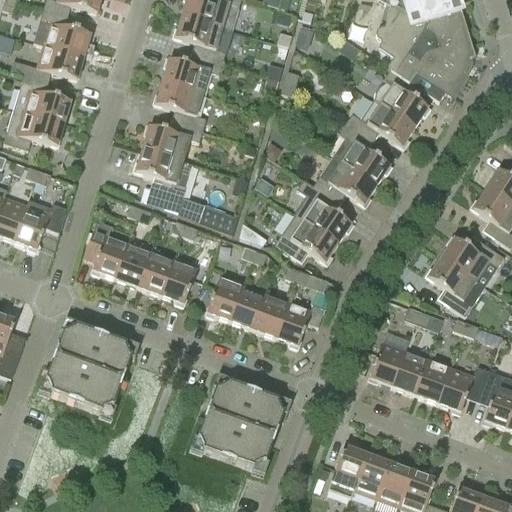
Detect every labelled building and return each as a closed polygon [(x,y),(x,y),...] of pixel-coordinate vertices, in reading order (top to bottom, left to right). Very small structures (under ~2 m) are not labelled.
[(94,18),(99,0),(55,0),(54,5),(44,3),(41,14),(65,22),(68,11),(94,18)] [(184,6),(180,20),(230,35),(240,1),(235,0),(213,0),(212,5),(194,0),(183,0),(181,6),(184,6)] [(262,0),(260,7),(276,11),(279,0),(262,0)] [(369,0),(388,11),(382,31),(378,31),(375,34),(373,38),(375,42),(378,44),(376,52),(384,57),(391,61),(384,71),(388,73),(388,74),(391,76),(426,23),(459,15),(454,0),(369,0)] [(0,14),(11,17),(14,6),(3,3),(0,12),(0,14)] [(41,51),(81,62),(88,40),(62,32),(65,22),(41,14),(37,26),(47,29),(41,51)] [(276,15),(273,26),(286,30),(289,19),(276,15)] [(468,72),(469,67),(467,63),(473,61),(459,15),(426,23),(391,76),(407,87),(414,77),(450,100),(466,76),(468,72)] [(220,69),(230,35),(180,20),(175,34),(173,34),(171,43),(198,51),(195,62),(220,69)] [(298,31),(293,49),(306,52),(311,35),(298,31)] [(275,49),(286,52),(289,41),(278,37),(275,49)] [(81,62),(41,51),(34,73),(11,66),(8,77),(21,81),(45,88),(49,78),(74,85),(81,62)] [(217,80),(220,69),(195,62),(192,72),(164,64),(162,72),(164,73),(160,87),(200,99),(207,77),(217,80)] [(267,68),(263,81),(265,82),(276,85),(280,72),(267,68)] [(409,88),(407,87),(391,76),(388,74),(381,85),(383,86),(371,105),(412,133),(420,121),(422,122),(427,114),(403,98),(409,88)] [(285,76),(282,87),(293,90),(296,79),(285,76)] [(21,81),(11,114),(61,129),(68,107),(42,99),(45,88),(21,81)] [(273,96),(276,85),(265,82),(262,93),(273,96)] [(179,118),(176,128),(200,136),(204,124),(194,121),(200,99),(160,87),(156,101),(153,101),(151,109),(179,118)] [(290,101),(293,90),(282,87),(279,98),(290,101)] [(404,145),(412,133),(371,105),(358,124),(350,119),(343,128),(371,147),(377,138),(401,154),(406,146),(404,145)] [(55,152),(61,129),(11,114),(1,148),(26,156),(29,144),(55,152)] [(144,140),(140,154),(180,166),(187,144),(197,147),(200,136),(176,128),(172,139),(144,131),(142,140),(144,140)] [(364,156),(371,147),(343,128),(336,139),(342,143),(330,162),(374,191),(382,179),(384,180),(389,172),(364,156)] [(268,147),(261,158),(272,164),(279,153),(268,147)] [(244,149),(242,157),(252,160),(254,151),(244,149)] [(180,203),(184,191),(190,169),(180,166),(140,154),(136,169),(134,168),(131,176),(159,185),(156,196),(180,203)] [(366,203),(374,191),(330,162),(311,191),(332,205),(338,196),(363,212),(368,204),(366,203)] [(33,186),(37,175),(27,172),(23,182),(33,186)] [(491,183),(483,195),(511,213),(511,185),(494,174),(489,181),(491,183)] [(48,180),(37,175),(33,186),(44,190),(48,180)] [(326,214),(332,205),(311,191),(301,185),(294,195),(304,202),(291,220),(335,249),(343,237),(345,238),(350,230),(326,214)] [(148,194),(144,208),(230,240),(235,223),(180,203),(156,196),(148,194)] [(511,241),(506,237),(511,227),(511,213),(483,195),(475,207),(473,206),(468,213),(492,229),(486,239),(508,253),(511,246),(511,241)] [(0,208),(0,242),(11,247),(24,211),(2,202),(0,208)] [(65,214),(51,210),(50,214),(27,205),(25,211),(24,211),(11,247),(26,252),(25,254),(33,257),(42,233),(56,238),(65,214)] [(135,224),(139,213),(129,209),(125,220),(135,224)] [(139,213),(135,224),(146,228),(150,217),(139,213)] [(327,261),(335,249),(291,220),(272,250),(293,264),(300,254),(324,270),(329,262),(327,261)] [(180,241),(184,230),(174,226),(170,237),(180,241)] [(98,279),(113,284),(127,248),(105,240),(108,232),(94,227),(82,260),(94,264),(89,278),(97,281),(98,279)] [(184,230),(180,241),(191,245),(195,234),(184,230)] [(446,251),(438,263),(474,286),(486,267),(495,273),(502,263),(480,248),(474,258),(449,242),(444,249),(446,251)] [(113,284),(136,293),(149,257),(127,248),(113,284)] [(250,267),(254,256),(243,252),(239,262),(250,267)] [(254,256),(250,267),(260,270),(264,260),(254,256)] [(136,293),(158,301),(171,265),(149,257),(136,293)] [(474,286),(438,263),(430,275),(428,274),(423,282),(447,297),(441,308),(463,321),(483,292),(474,286)] [(171,265),(158,301),(173,306),(172,309),(181,312),(195,274),(171,265)] [(293,287),(297,276),(286,272),(282,283),(293,287)] [(297,276),(293,287),(304,291),(308,280),(297,276)] [(227,327),(240,291),(217,282),(203,320),(212,323),(212,321),(227,327)] [(263,299),(240,291),(227,327),(250,335),(263,299)] [(286,307),(263,299),(250,335),(272,343),(286,307)] [(286,307),(272,343),(287,349),(286,351),(295,354),(305,328),(316,332),(323,314),(310,310),(308,316),(286,307)] [(403,323),(414,327),(418,316),(407,312),(403,323)] [(418,316),(414,327),(424,331),(428,320),(418,316)] [(5,322),(0,320),(0,361),(14,323),(5,320),(5,322)] [(461,338),(465,327),(454,323),(450,334),(461,338)] [(465,327),(461,338),(472,342),(476,331),(465,327)] [(48,399),(73,409),(98,418),(96,421),(109,425),(113,413),(110,412),(129,362),(132,363),(136,351),(124,347),(123,350),(64,328),(42,387),(39,386),(35,398),(47,402),(48,399)] [(390,392),(403,356),(380,347),(366,386),(374,389),(375,386),(390,392)] [(390,392),(412,400),(426,364),(403,356),(390,392)] [(412,400),(435,409),(448,372),(426,364),(412,400)] [(471,381),(448,372),(435,409),(450,414),(449,416),(457,419),(471,381)] [(489,429),(504,434),(511,412),(511,384),(486,375),(478,399),(489,403),(480,428),(488,431),(489,429)] [(200,456),(224,464),(250,474),(249,477),(261,481),(266,469),(263,468),(285,409),(277,407),(226,387),(227,385),(214,380),(210,392),(213,393),(194,443),(192,442),(187,454),(199,459),(200,456)] [(351,496),(365,460),(350,454),(351,452),(342,449),(325,495),(348,504),(351,496)] [(387,468),(365,460),(351,496),(374,504),(387,468)] [(396,511),(410,476),(387,468),(374,504),(395,511),(396,511)] [(318,472),(310,496),(317,499),(326,475),(318,472)] [(425,482),(410,476),(396,511),(433,511),(424,509),(434,483),(426,479),(425,482)] [(448,511),(475,511),(479,502),(464,496),(465,494),(457,491),(448,511)] [(475,511),(501,511),(502,510),(479,502),(475,511)]
